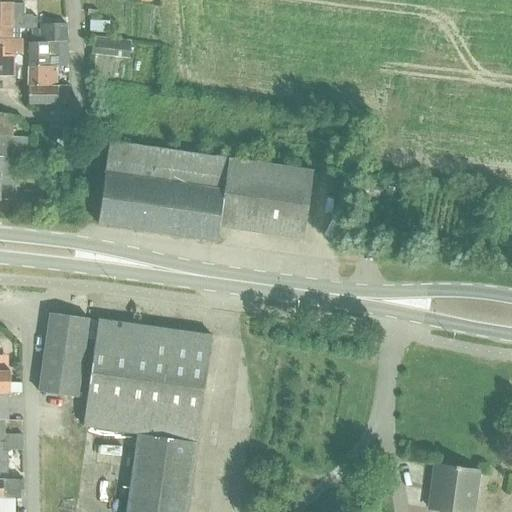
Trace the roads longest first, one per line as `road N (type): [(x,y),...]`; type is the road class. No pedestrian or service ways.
road 1 (primary): [(356,296),(0,246)]
road 2 (residential): [(32,511),(31,307),(0,305)]
road 3 (residential): [(0,100),(32,118),(72,114),(74,0)]
road 4 (primary): [(356,296),(511,333)]
road 5 (primary): [(511,297),(356,296)]
